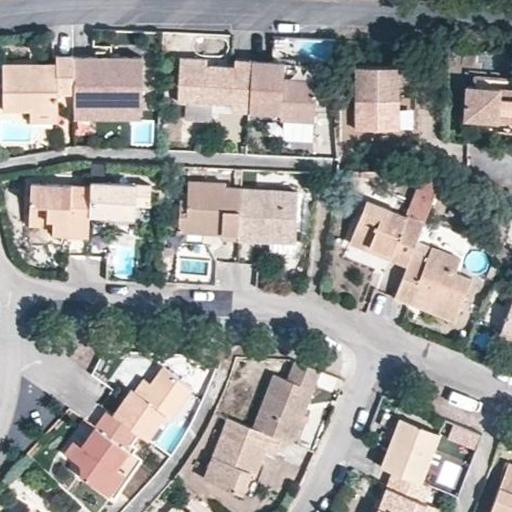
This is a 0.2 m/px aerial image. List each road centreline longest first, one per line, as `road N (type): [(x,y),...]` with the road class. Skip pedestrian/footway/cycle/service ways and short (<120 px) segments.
road 1 (residential): [(0,13),(86,5),(511,26)]
road 2 (residential): [(378,337),(302,308),(2,294)]
road 3 (residential): [(378,337),(304,511)]
road 4 (residential): [(511,387),(378,337)]
